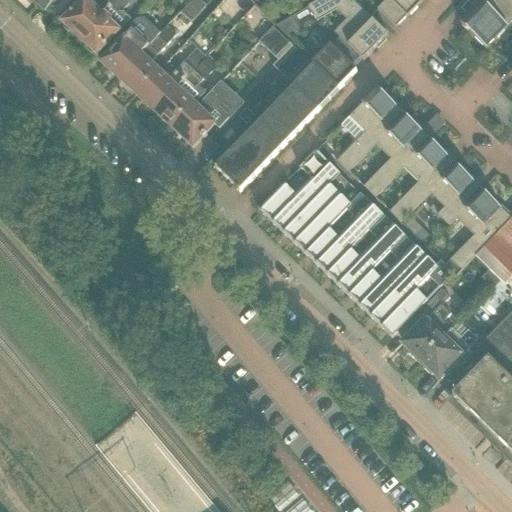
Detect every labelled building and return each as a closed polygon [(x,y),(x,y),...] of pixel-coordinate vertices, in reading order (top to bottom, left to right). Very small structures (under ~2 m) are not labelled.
[(32,0),(46,12),(57,0),(76,0),(77,1),(77,0),(32,0)] [(99,0),(92,8),(84,1),(62,24),(80,40),(117,0),(99,0)] [(117,0),(80,40),(97,57),(119,34),(131,20),(122,12),(133,0),(117,0)] [(271,16),(266,0),(249,0),(251,2),(266,18),(271,16)] [(278,0),(266,0),(271,16),(283,12),(278,0)] [(322,0),(308,8),(317,23),(338,11),(348,21),(335,34),(340,39),(332,47),(353,68),(361,59),(364,62),(377,48),(378,50),(386,41),(385,40),(388,37),(350,0),(322,0)] [(388,0),(378,10),(396,28),(407,17),(408,18),(425,0),(388,0)] [(511,0),(477,0),(482,4),(461,26),(486,50),(511,23),(511,0)] [(286,22),(277,27),(292,42),(297,36),(292,31),(294,29),(286,22)] [(156,39),(118,80),(137,97),(158,74),(148,65),(165,47),(166,48),(178,36),(170,29),(167,27),(160,35),(156,39)] [(273,29),(260,44),(275,58),(289,44),(273,29)] [(123,40),(101,64),(118,80),(156,39),(150,33),(144,34),(142,36),(135,30),(124,41),(123,40)] [(315,67),(216,170),(240,194),(340,91),(357,72),(353,68),(332,47),(316,64),(315,65),(314,66),(315,67)] [(308,62),(292,48),(273,68),(289,82),(308,62)] [(158,74),(137,97),(155,114),(207,59),(197,50),(183,64),(167,82),(158,74)] [(207,59),(155,114),(172,130),(193,107),(205,94),(197,87),(202,82),(217,66),(209,58),(207,59)] [(366,134),(357,143),(338,163),(349,174),(377,145),(404,116),(378,90),(350,119),(366,134)] [(193,107),(172,130),(193,149),(214,127),(219,131),(229,120),(215,107),(222,100),(213,91),(196,109),(193,107)] [(392,160),(364,188),(375,199),(405,169),(404,168),(430,141),(404,116),(377,145),(392,160)] [(404,168),(405,169),(420,184),(390,214),(401,225),(431,194),(430,194),(456,167),(430,141),(404,168)] [(260,211),(259,212),(283,235),(330,186),(340,176),(316,153),(300,170),(311,181),(296,196),(285,186),(260,211)] [(482,192),(456,167),(430,194),(431,194),(445,209),(438,216),(449,227),(457,219),(456,219),(482,192)] [(340,176),(330,186),(334,190),(344,180),(340,176)] [(334,190),(330,186),(283,235),(305,256),(329,230),(330,231),(348,212),(347,211),(351,207),(350,206),(334,190)] [(456,219),(457,219),(475,237),(451,262),(462,272),(475,259),(511,220),(482,192),(456,219)] [(329,230),(305,256),(327,277),(351,251),(351,252),(370,233),(369,232),(384,218),(361,195),(350,206),(351,207),(347,211),(348,212),(358,221),(340,240),(330,231),(329,230)] [(351,251),(327,277),(348,298),(373,272),(373,273),(392,253),(391,253),(405,238),(384,218),(369,232),(370,233),(380,242),(361,261),(351,252),(351,251)] [(511,220),(475,259),(506,288),(511,281),(511,220)] [(422,230),(415,237),(422,245),(430,237),(422,230)] [(373,272),(348,298),(370,319),(427,259),(405,238),(391,253),(392,253),(401,263),(383,282),(373,273),(373,272)] [(436,268),(427,259),(370,319),(392,339),(427,302),(416,291),(430,277),(441,288),(453,275),(445,267),(441,263),(436,268)] [(451,262),(445,267),(453,275),(457,278),(462,272),(451,262)] [(449,299),(441,292),(427,307),(434,314),(404,346),(410,352),(408,355),(420,366),(452,332),(443,323),(451,315),(442,306),(449,299)] [(452,332),(420,366),(431,377),(433,375),(440,381),(479,341),(469,331),(461,340),(452,332)] [(511,339),(497,354),(454,399),(511,455),(511,339)]
